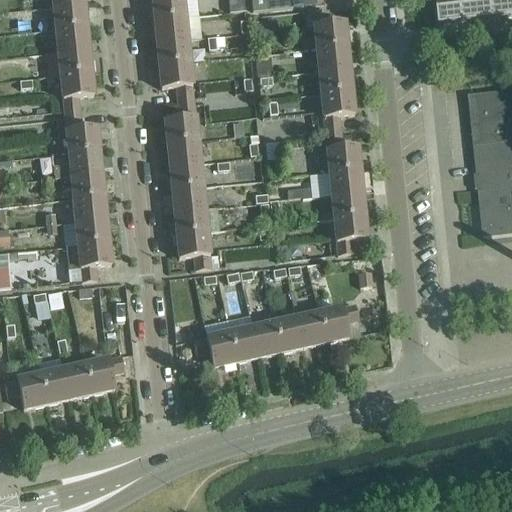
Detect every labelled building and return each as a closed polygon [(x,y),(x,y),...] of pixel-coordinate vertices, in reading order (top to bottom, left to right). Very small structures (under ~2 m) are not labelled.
[(82,0),(51,0),(53,10),(84,7),(82,0)] [(184,21),(182,0),(154,0),(151,0),(154,24),(184,21)] [(246,13),(244,0),(230,0),(232,14),(246,13)] [(294,9),(293,0),(266,0),(267,12),(294,9)] [(469,0),(435,0),(439,27),(472,24),(469,0)] [(501,0),(469,0),(472,24),(503,21),(501,0)] [(511,0),(501,0),(503,21),(511,19),(511,0)] [(86,30),(84,7),(53,10),(55,34),(86,30)] [(315,52),(346,49),(344,25),(329,27),(327,14),(311,16),(315,52)] [(255,37),(278,35),(277,18),(253,21),(255,37)] [(186,43),(184,21),(154,24),(156,46),(186,43)] [(240,37),(248,36),(247,24),(239,24),(240,37)] [(88,53),(86,30),(55,34),(58,57),(88,53)] [(215,41),(207,41),(208,53),(216,52),(215,41)] [(186,43),(156,46),(158,69),(189,66),(186,43)] [(346,49),(315,52),(318,75),(349,72),(346,49)] [(49,81),(60,80),(91,76),(88,53),(58,57),(46,58),(49,81)] [(260,61),(262,83),(271,82),(275,81),(273,60),(260,61)] [(189,66),(158,69),(161,92),(176,91),(177,104),(193,102),(189,66)] [(351,95),(349,72),(318,75),(320,98),(351,95)] [(93,99),(91,76),(60,80),(64,115),(79,114),(78,101),(93,99)] [(250,81),(241,82),(242,94),(251,93),(250,81)] [(258,83),(259,91),(271,90),(271,82),(262,83),(258,83)] [(20,84),(20,92),(33,91),(32,83),(20,84)] [(481,192),(511,188),(511,92),(468,98),(476,177),(479,177),(481,192)] [(351,95),(320,98),(324,134),(340,133),(338,120),(354,118),(351,95)] [(268,118),(276,118),(275,105),(267,106),(268,118)] [(166,147),(197,144),(193,108),(178,109),(179,122),(164,124),(166,147)] [(68,159),(99,156),(96,131),(81,133),(80,120),(64,121),(68,159)] [(236,137),(246,137),(245,123),(236,123),(236,137)] [(328,176),(359,173),(357,150),(342,151),(340,138),(324,140),(328,176)] [(199,167),(197,144),(166,147),(169,170),(199,167)] [(278,145),(264,146),(266,164),(280,163),(278,145)] [(249,160),(257,160),(256,147),(247,148),(249,160)] [(68,159),(68,160),(53,161),(55,182),(71,181),(101,178),(99,156),(68,159)] [(215,167),(216,175),(228,174),(227,166),(215,167)] [(202,190),(199,167),(169,170),(171,193),(202,190)] [(359,173),(328,176),(330,199),(362,196),(359,173)] [(103,200),(101,178),(71,181),(73,203),(103,200)] [(52,183),(43,184),(45,194),(53,193),(52,183)] [(511,188),(481,192),(478,192),(483,240),(511,237),(511,188)] [(202,190),(171,193),(173,216),(204,213),(202,190)] [(285,194),(286,203),(300,201),(301,203),(310,202),(309,191),(285,194)] [(362,196),(330,199),(333,222),(364,219),(362,196)] [(254,199),(254,208),(267,206),(266,198),(254,199)] [(106,223),(103,200),(73,203),(75,226),(106,223)] [(270,218),(278,217),(277,205),(269,205),(270,218)] [(260,221),(268,220),(267,208),(259,209),(260,221)] [(206,236),(204,213),(173,216),(176,239),(206,236)] [(47,228),(56,227),(55,216),(46,217),(47,228)] [(366,242),(364,219),(333,222),(337,259),(352,257),(351,244),(366,242)] [(106,223),(75,226),(77,249),(108,246),(106,223)] [(56,227),(47,228),(49,239),(58,238),(56,227)] [(258,245),(266,244),(265,231),(257,232),(258,245)] [(278,248),(286,247),(285,232),(276,233),(278,248)] [(0,235),(0,250),(10,249),(9,234),(0,235)] [(210,272),(206,236),(176,239),(178,262),(193,260),(195,273),(210,272)] [(110,269),(108,246),(77,249),(66,250),(69,275),(80,273),(81,285),(96,284),(95,271),(110,269)] [(0,256),(0,293),(11,292),(8,256),(0,256)] [(286,272),(287,280),(300,278),(298,270),(286,272)] [(271,274),(272,282),(285,280),(283,272),(271,274)] [(238,277),(240,285),(252,283),(251,275),(238,277)] [(370,276),(358,277),(357,277),(359,291),(371,290),(370,276)] [(224,279),(226,287),(238,285),(236,277),(224,279)] [(216,280),(204,281),(204,289),(216,288),(216,280)] [(92,300),(91,290),(79,291),(79,300),(92,300)] [(58,296),(47,298),(49,311),(60,309),(58,296)] [(33,299),(34,307),(46,305),(45,297),(33,299)] [(319,316),(326,346),(348,341),(344,326),(357,324),(354,309),(319,316)] [(319,316),(296,321),(303,351),(326,346),(319,316)] [(303,351),(296,321),(274,326),(280,356),(303,351)] [(274,326),(251,331),(258,361),(280,356),(274,326)] [(6,329),(7,341),(15,341),(15,329),(6,329)] [(258,361),(251,331),(228,336),(235,366),(258,361)] [(235,366),(228,336),(193,344),(196,359),(209,356),(212,371),(235,366)] [(56,344),(59,357),(67,355),(64,343),(56,344)] [(84,368),(91,398),(114,393),(110,378),(123,375),(120,360),(84,368)] [(91,398),(84,368),(62,373),(68,403),(91,398)] [(68,403),(62,373),(39,378),(46,408),(68,403)] [(46,408),(39,378),(4,386),(7,401),(20,398),(23,413),(46,408)]
